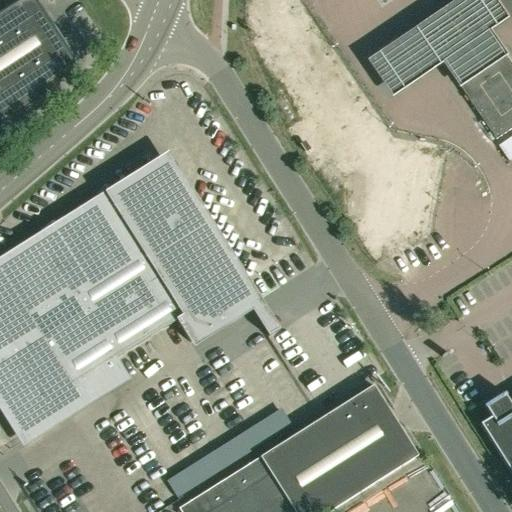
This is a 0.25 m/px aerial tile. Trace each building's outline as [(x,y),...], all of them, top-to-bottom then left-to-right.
[(509,34),(486,0),(483,0),(373,75),(397,111),(451,74),(457,83),(502,52),(496,43),(509,34)] [(0,121),(34,100),(30,95),(68,70),(70,61),(33,4),(24,2),(0,17),(0,121)] [(511,128),(511,66),(505,57),(502,52),(457,83),(496,140),(511,128)] [(511,136),(498,146),(509,163),(511,160),(511,136)] [(0,265),(0,401),(25,440),(127,376),(117,359),(177,321),(190,343),(249,306),(160,165),(0,265)] [(330,511),(418,457),(374,387),(179,510),(180,511),(330,511)] [(481,425),(510,473),(511,471),(511,405),(511,406),(506,397),(507,397),(505,394),(484,407),(486,410),(492,418),(481,425)] [(195,487),(185,470),(169,481),(179,497),(195,487)]
